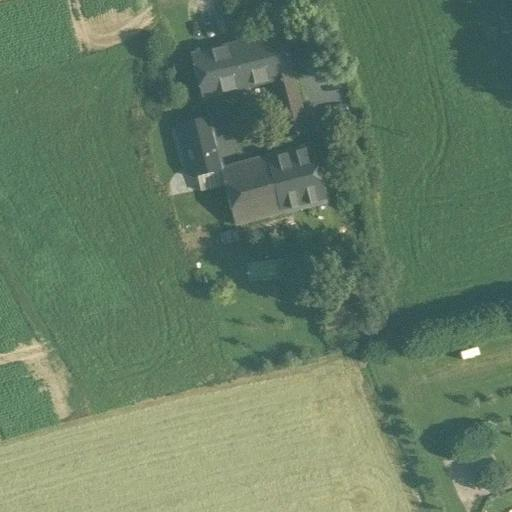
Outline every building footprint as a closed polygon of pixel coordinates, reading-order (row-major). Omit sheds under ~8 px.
[(293,78),(281,33),(190,55),(202,101),(269,84),(293,78)] [(308,133),(293,78),(269,84),(284,139),(308,133)] [(208,118),(177,126),(191,178),(220,172),(222,169),(208,118)] [(311,145),(270,156),(286,213),(326,203),(311,145)] [(270,156),(222,169),(220,172),(235,226),(286,213),(270,156)] [(247,262),(248,277),(285,275),(284,260),(247,262)]
